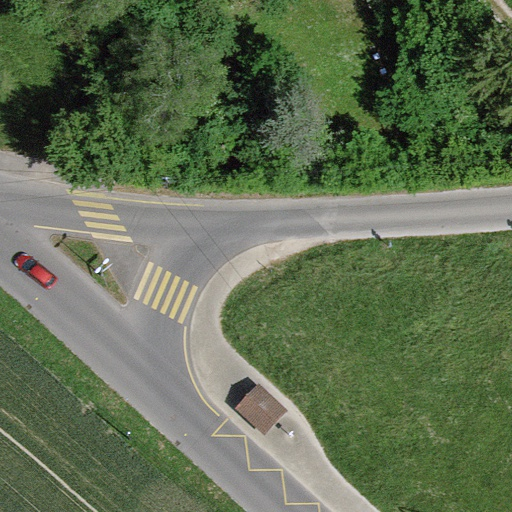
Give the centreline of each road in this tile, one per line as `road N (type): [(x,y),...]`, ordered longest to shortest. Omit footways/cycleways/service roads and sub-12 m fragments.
road 1 (unclassified): [(0,200),(104,219),(266,218)]
road 2 (unclassified): [(266,218),(212,232),(179,257),(157,331),(175,405)]
road 3 (unclassified): [(266,218),(511,208)]
road 4 (unclassified): [(175,405),(0,241)]
road 5 (unclassified): [(291,511),(175,405)]
